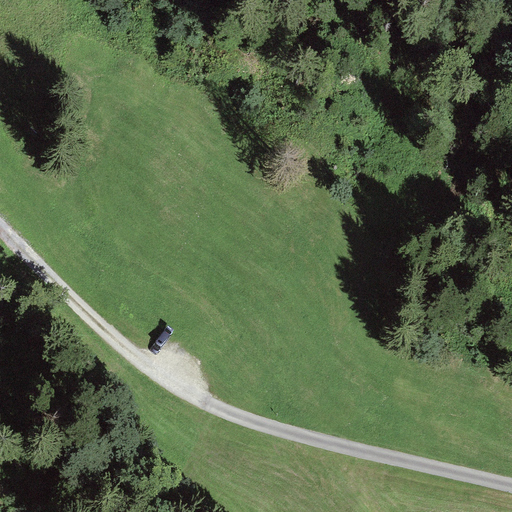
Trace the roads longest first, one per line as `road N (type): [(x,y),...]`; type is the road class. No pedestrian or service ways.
road 1 (track): [(0,227),(164,387),(279,430)]
road 2 (track): [(279,430),(511,481)]
